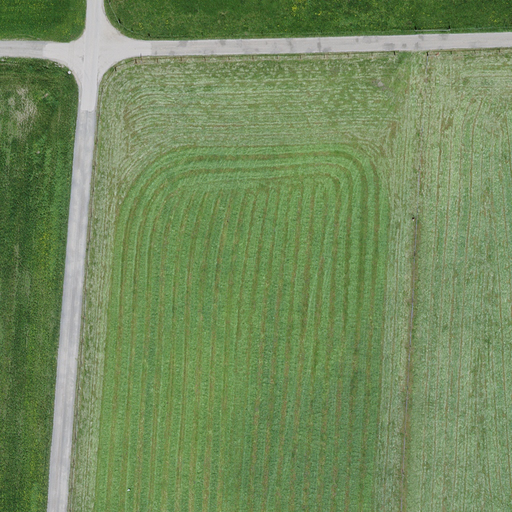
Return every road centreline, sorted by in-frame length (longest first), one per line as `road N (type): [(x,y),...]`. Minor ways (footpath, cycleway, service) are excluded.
road 1 (track): [(60,511),(96,0)]
road 2 (track): [(511,44),(0,58)]
